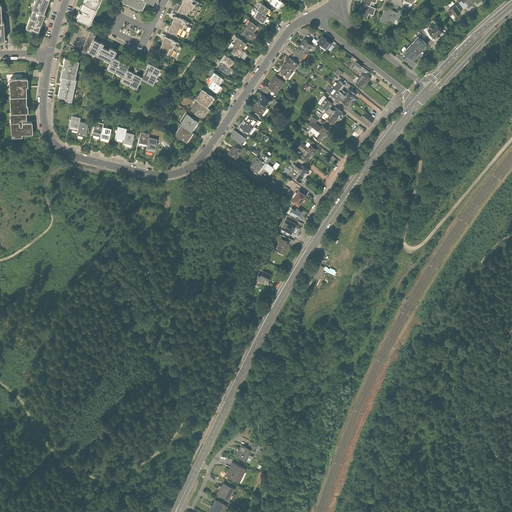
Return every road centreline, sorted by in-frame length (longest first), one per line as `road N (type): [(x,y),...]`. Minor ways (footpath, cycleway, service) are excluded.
road 1 (residential): [(48,55),(42,108),(56,147),(167,174),(206,151),(289,30),(316,15)]
road 2 (track): [(511,140),(413,250),(402,237),(419,158),(394,129)]
road 3 (primary): [(198,464),(314,244)]
road 4 (track): [(0,382),(59,460),(96,479),(135,467),(179,428)]
road 5 (primary): [(314,244),(417,100)]
road 6 (residential): [(393,102),(309,217),(304,234),(314,244)]
road 7 (track): [(100,163),(55,170),(44,190),(47,230),(0,259)]
road 8 (track): [(241,432),(345,343)]
road 9 (unclassified): [(316,15),(417,100)]
